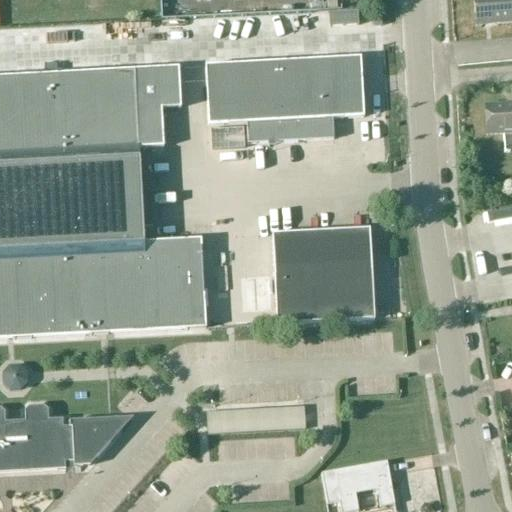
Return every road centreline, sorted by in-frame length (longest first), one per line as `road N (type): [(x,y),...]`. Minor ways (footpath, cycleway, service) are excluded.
road 1 (unclassified): [(482,511),(432,236),(416,0)]
road 2 (unknown): [(426,171),(245,182)]
road 3 (unknown): [(245,182),(200,182),(191,94)]
